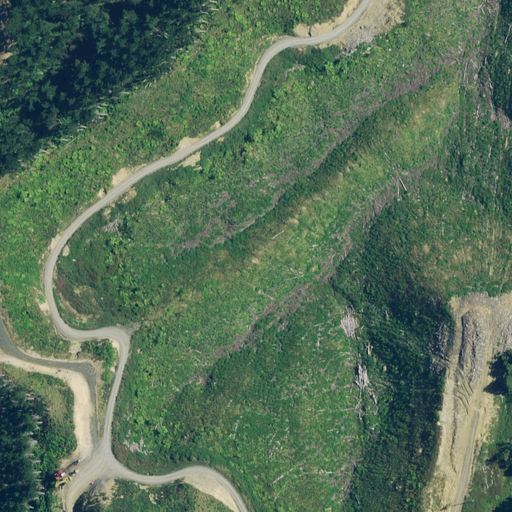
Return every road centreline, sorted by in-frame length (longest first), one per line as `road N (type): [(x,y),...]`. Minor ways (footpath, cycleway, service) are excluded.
road 1 (track): [(349,0),(313,35),(271,31),(251,41),(200,131),(107,167),(8,301)]
road 2 (track): [(8,301),(24,317),(78,308),(93,316),(95,382),(106,409)]
road 3 (track): [(106,409),(183,447),(220,511)]
